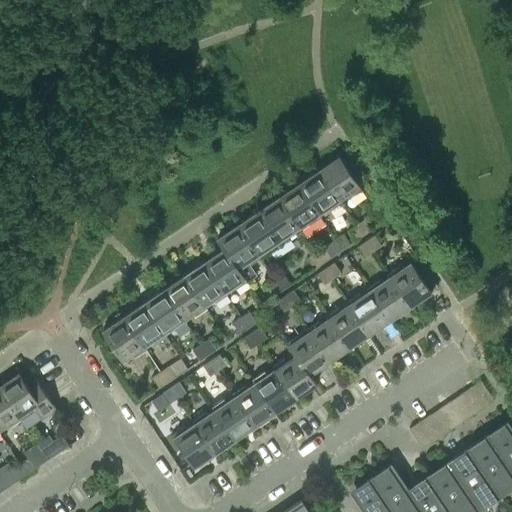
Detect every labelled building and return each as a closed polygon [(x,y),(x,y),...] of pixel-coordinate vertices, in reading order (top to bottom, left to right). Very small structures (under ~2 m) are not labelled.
[(339,155),(318,170),(338,199),(339,199),(347,193),(349,197),(361,188),(339,155)] [(318,170),(298,183),(318,213),(319,212),(327,207),(329,210),(341,202),(339,199),(338,199),(318,170)] [(298,183),(278,197),(297,227),(298,226),(306,221),(309,224),(321,216),(319,212),(318,213),(298,183)] [(278,197),(257,211),(277,240),(278,240),(286,234),(289,237),(301,229),(298,226),(297,227),(278,197)] [(257,211),(237,224),(257,254),(258,253),(266,248),(268,251),(280,243),(278,240),(277,240),(257,211)] [(363,219),(355,225),(362,235),(371,229),(363,219)] [(216,239),(223,248),(236,267),(237,266),(247,280),(256,274),(249,264),(260,256),(258,253),(257,254),(237,224),(216,239)] [(362,235),(355,225),(347,230),(354,241),(362,235)] [(374,234),(365,240),(373,251),(381,245),(374,234)] [(373,251),(365,240),(357,246),(365,256),(373,251)] [(323,246),(314,252),(322,263),(330,257),(323,246)] [(223,248),(203,261),(223,291),(224,290),(232,285),(235,288),(247,280),(237,266),(236,267),(223,248)] [(322,263),(314,252),(306,257),(314,268),(322,263)] [(203,261),(183,275),(203,305),(204,304),(212,299),(214,302),(227,294),(224,290),(223,291),(203,261)] [(431,291),(411,261),(401,268),(399,265),(387,273),(389,276),(409,306),(431,291)] [(334,262),(325,268),(332,278),(341,272),(334,262)] [(332,278),(325,268),(317,273),(324,284),(332,278)] [(282,274),(274,279),(281,290),(289,284),(282,274)] [(183,275),(163,289),(183,319),(184,318),(192,312),(194,316),(206,307),(204,304),(203,305),(183,275)] [(389,276),(381,282),(379,279),(366,287),(369,290),(389,319),(409,306),(389,276)] [(273,296),(281,290),(274,279),(266,285),(273,296)] [(163,289),(143,302),(163,332),(164,331),(172,326),(174,329),(186,321),(184,318),(183,319),(163,289)] [(293,289),(285,295),(292,306),(300,300),(293,289)] [(389,319),(369,290),(361,295),(358,292),(346,300),(348,304),(349,303),(369,333),(389,319)] [(292,306),(285,295),(276,301),(284,311),(292,306)] [(143,302),(122,316),(143,346),(144,345),(152,340),(154,343),(166,335),(164,331),(163,332),(143,302)] [(349,303),(348,304),(340,309),(338,306),(326,314),(328,317),(329,317),(349,346),(369,333),(349,303)] [(249,311),(240,316),(247,327),(256,321),(249,311)] [(102,330),(122,360),(131,353),(134,356),(146,348),(144,345),(143,346),(122,316),(102,330)] [(247,327),(240,316),(232,322),(239,332),(247,327)] [(349,346),(329,317),(328,317),(320,323),(318,320),(306,328),(308,331),(309,331),(328,360),(349,346)] [(259,326),(251,332),(258,343),(266,337),(259,326)] [(328,360),(309,331),(308,331),(300,336),(298,333),(286,341),(295,355),(295,354),(308,374),(309,373),(328,360)] [(258,343),(251,332),(243,337),(250,348),(258,343)] [(208,338),(200,344),(207,354),(216,349),(208,338)] [(192,349),(199,360),(207,354),(200,344),(192,349)] [(219,354),(210,359),(217,370),(226,364),(219,354)] [(295,354),(295,355),(287,361),(285,357),(272,365),(275,369),(275,368),(295,398),(316,383),(309,373),(308,374),(295,354)] [(209,375),(217,370),(210,359),(202,365),(209,375)] [(168,365),(159,371),(167,382),(175,376),(168,365)] [(295,398),(275,368),(275,369),(266,374),(264,371),(252,379),(254,382),(255,382),(275,411),(295,398)] [(151,376),(158,387),(167,382),(159,371),(151,376)] [(56,408),(36,379),(27,385),(18,372),(0,384),(0,390),(19,419),(35,409),(41,418),(56,408)] [(480,380),(469,387),(483,407),(493,400),(480,380)] [(178,381),(170,387),(177,397),(186,391),(178,381)] [(255,382),(254,382),(246,388),(244,384),(232,393),(234,396),(235,395),(254,425),(275,411),(255,382)] [(177,397),(170,387),(162,392),(169,403),(177,397)] [(469,387),(459,393),(473,413),(483,407),(469,387)] [(0,390),(0,427),(6,424),(8,427),(19,419),(0,390)] [(459,393),(449,400),(462,420),(473,413),(459,393)] [(254,425),(235,395),(234,396),(226,401),(224,398),(212,406),(214,409),(234,439),(254,425)] [(449,400),(439,407),(452,427),(462,420),(449,400)] [(439,407),(429,414),(442,434),(452,427),(439,407)] [(214,409),(206,415),(203,411),(191,420),(193,423),(194,422),(214,452),(234,439),(214,409)] [(429,414),(419,421),(432,441),(442,434),(429,414)] [(511,427),(510,424),(507,420),(486,434),(489,438),(511,471),(511,427)] [(419,421),(409,428),(422,447),(432,441),(419,421)] [(194,422),(193,423),(185,428),(183,425),(171,433),(193,466),(214,452),(194,422)] [(511,484),(511,471),(489,438),(486,434),(466,447),(469,451),(498,494),(511,484)] [(52,440),(59,451),(68,445),(60,435),(52,440)] [(498,494),(469,451),(466,447),(446,461),(449,465),(478,507),(498,494)] [(28,457),(19,462),(27,473),(35,467),(28,457)] [(470,511),(478,507),(449,465),(446,461),(427,474),(452,511),(470,511)] [(27,473),(19,462),(11,468),(18,479),(27,473)] [(391,462),(370,476),(373,481),(393,511),(418,511),(421,510),(422,510),(410,491),(407,487),(391,462)] [(452,511),(427,474),(407,487),(410,491),(422,510),(421,510),(422,511),(452,511)] [(393,511),(373,481),(370,476),(350,490),(364,511),(393,511)] [(334,496),(325,483),(319,487),(328,500),(334,496)] [(297,501),(281,511),(309,511),(301,499),(297,501)]
